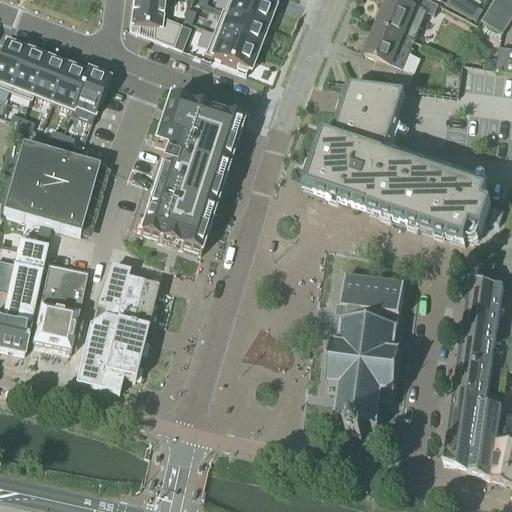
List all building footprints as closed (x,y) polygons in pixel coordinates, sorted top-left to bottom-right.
[(152,45),(173,53),(180,33),(181,31),(176,29),(161,24),(164,0),(134,0),(132,16),(130,28),(130,30),(138,31),(153,33),(153,34),(152,45)] [(205,10),(209,0),(200,0),(198,7),(205,10)] [(229,0),(224,16),(223,17),(265,33),(274,11),(250,2),(250,0),(229,0)] [(389,1),(376,30),(410,44),(414,46),(427,17),(434,20),(439,9),(416,0),(405,0),(402,6),(389,1)] [(450,0),(447,5),(477,24),(484,12),(463,0),(450,0)] [(511,0),(495,0),(480,25),(502,38),(511,22),(511,0)] [(183,26),(191,28),(195,17),(188,15),(183,26)] [(220,18),(213,37),(257,54),(265,33),(223,17),(224,16),(221,15),(220,18)] [(410,44),(376,30),(364,59),(378,65),(373,76),(408,90),(412,79),(404,76),(412,54),(407,51),(410,44)] [(181,31),(180,33),(173,53),(181,56),(182,55),(186,45),(190,35),(181,31)] [(249,75),(257,54),(213,37),(204,59),(214,63),(224,67),(237,72),(235,77),(245,81),(247,76),(248,76),(249,75)] [(0,94),(9,98),(26,56),(25,56),(17,53),(18,49),(6,44),(2,54),(0,59),(0,94)] [(25,56),(26,56),(9,98),(30,106),(31,106),(32,102),(31,101),(46,64),(37,60),(38,57),(33,55),(26,52),(25,56)] [(499,53),(496,75),(511,77),(511,54),(499,53)] [(46,64),(31,101),(32,102),(51,109),(66,72),(65,71),(57,68),(58,65),(46,60),(45,63),(46,64)] [(51,109),(71,117),(72,117),(86,80),(85,79),(77,76),(79,72),(66,68),(65,71),(66,72),(51,109)] [(94,121),(99,109),(106,90),(107,89),(109,84),(103,82),(87,76),(85,79),(86,80),(72,117),(71,117),(69,122),(90,131),(94,121)] [(309,180),(306,188),(303,197),(306,198),(330,206),(331,206),(334,197),(342,199),(339,209),(341,210),(358,216),(361,209),(368,212),(366,218),(367,219),(383,224),(386,214),(395,216),(391,227),(392,227),(393,227),(409,233),(410,233),(413,222),(421,225),(418,236),(435,242),(436,242),(439,231),(448,234),(444,244),(445,245),(465,251),(466,247),(467,247),(470,237),(479,240),(480,240),(481,241),(489,218),(491,210),(488,209),(484,208),(488,197),(487,197),(483,196),(465,190),(438,181),(411,172),(392,166),(385,163),(390,148),(396,130),(398,125),(405,104),(406,100),(405,100),(349,93),(347,96),(340,117),(340,118),(340,119),(335,135),(334,135),(345,139),(342,147),(333,144),(334,143),(332,143),(332,144),(327,142),(322,140),(312,170),(312,171),(312,172),(313,172),(322,175),(319,183),(311,181),(309,180)] [(156,231),(218,249),(231,202),(222,199),(225,191),(237,183),(256,115),(181,94),(168,140),(181,144),(156,231)] [(14,129),(19,132),(22,124),(11,120),(8,127),(14,129)] [(31,136),(33,129),(22,124),(19,132),(31,136)] [(49,143),(60,147),(63,140),(51,136),(49,142),(49,143)] [(71,152),(74,144),(63,140),(60,147),(71,152)] [(2,218),(79,240),(99,172),(21,150),(2,218)] [(490,228),(499,231),(503,217),(494,214),(490,228)] [(13,271),(0,336),(0,354),(24,360),(47,252),(50,251),(54,236),(44,234),(41,250),(18,246),(13,271)] [(0,336),(13,271),(0,267),(0,336)] [(31,351),(70,359),(86,280),(47,272),(31,351)] [(113,338),(127,284),(129,276),(111,272),(97,311),(105,314),(103,321),(88,330),(74,390),(118,400),(122,384),(134,387),(145,345),(113,338)] [(347,441),(362,443),(363,432),(378,434),(381,406),(392,408),(393,401),(395,400),(401,356),(395,356),(398,325),(397,325),(399,311),(401,312),(404,288),(403,288),(403,289),(347,282),(347,280),(346,280),(341,314),(342,315),(338,348),(332,347),(326,391),(328,392),(327,399),(338,401),(334,426),(334,428),(349,430),(347,441)] [(158,292),(127,284),(113,338),(145,345),(158,292)] [(470,286),(455,389),(488,394),(503,290),(470,286)] [(444,469),(489,484),(501,418),(502,411),(486,409),(488,394),(455,389),(444,469)] [(489,484),(511,492),(511,420),(501,418),(489,484)]
